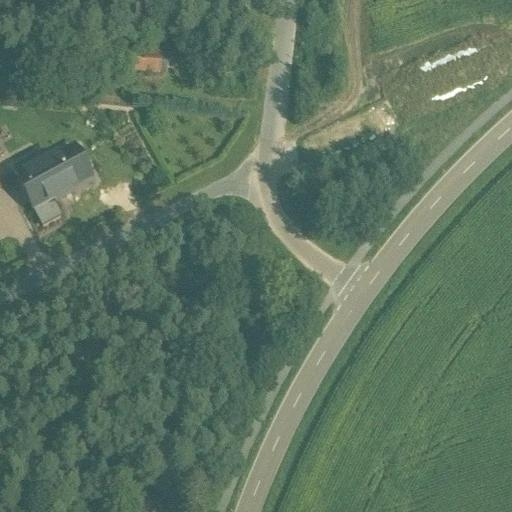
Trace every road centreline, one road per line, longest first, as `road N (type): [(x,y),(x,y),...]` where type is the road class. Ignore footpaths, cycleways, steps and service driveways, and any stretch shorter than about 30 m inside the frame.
road 1 (unclassified): [(262,177),(0,310)]
road 2 (unclassified): [(511,72),(262,177)]
road 3 (tertiary): [(247,511),(361,296)]
road 4 (tertiary): [(361,296),(467,171),(511,131)]
road 5 (unclassified): [(262,177),(286,0)]
road 6 (unclassified): [(361,296),(297,249),(262,177)]
